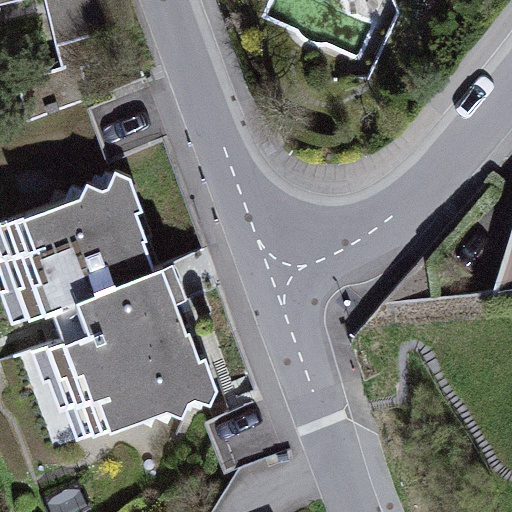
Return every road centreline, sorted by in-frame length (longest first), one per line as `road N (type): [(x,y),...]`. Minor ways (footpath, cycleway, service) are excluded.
road 1 (residential): [(511,85),(442,167),(354,236),(314,241),(245,193)]
road 2 (residential): [(245,193),(360,511)]
road 3 (residential): [(171,0),(245,193)]
